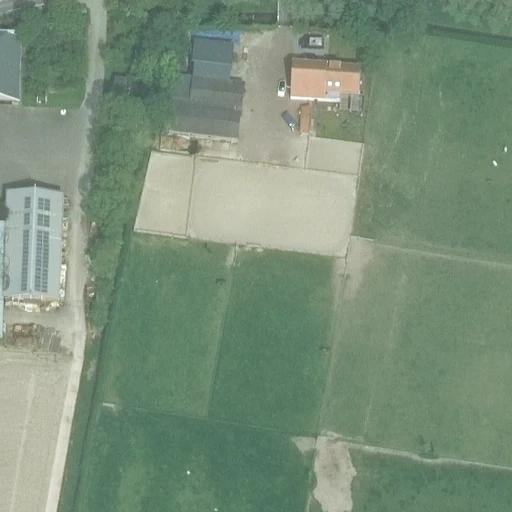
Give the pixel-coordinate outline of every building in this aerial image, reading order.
[(21,45),(0,44),(0,105),(19,107),(21,45)] [(235,55),(233,72),(250,74),(253,49),(236,47),(235,55)] [(191,69),(233,73),(233,72),(235,55),(193,50),(191,69)] [(361,72),(293,67),(290,101),(324,103),(324,97),(359,99),(361,72)] [(162,135),(239,144),(245,89),(168,80),(162,135)] [(123,107),(127,84),(114,82),(110,105),(123,107)] [(310,112),(301,111),(299,137),(309,137),(310,112)] [(0,342),(2,342),(4,303),(59,305),(64,199),(7,196),(5,230),(0,229),(0,342)]
